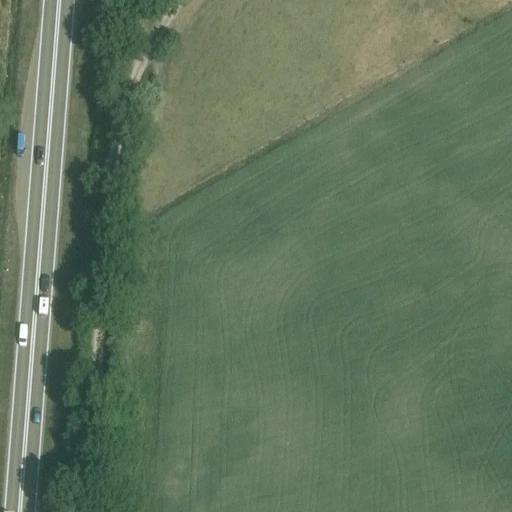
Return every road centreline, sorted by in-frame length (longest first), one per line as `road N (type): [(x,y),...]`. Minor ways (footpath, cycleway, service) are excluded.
road 1 (trunk): [(18,511),(59,0)]
road 2 (track): [(141,60),(111,162),(81,511)]
